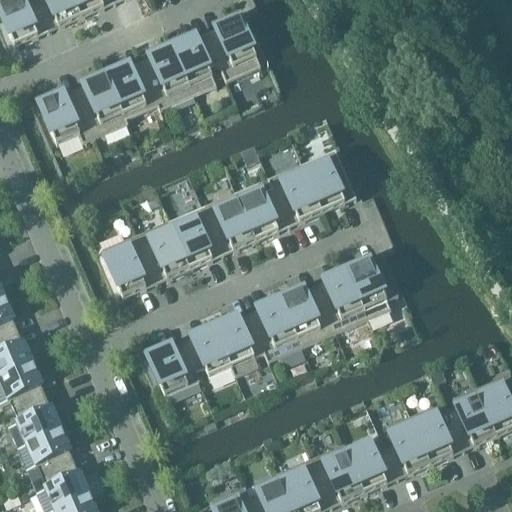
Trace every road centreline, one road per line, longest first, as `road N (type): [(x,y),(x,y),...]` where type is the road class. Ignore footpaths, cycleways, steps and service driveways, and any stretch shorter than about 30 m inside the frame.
road 1 (residential): [(91,352),(365,234)]
road 2 (residential): [(0,92),(216,0)]
road 3 (residential): [(91,352),(13,167)]
road 4 (residential): [(160,511),(91,352)]
